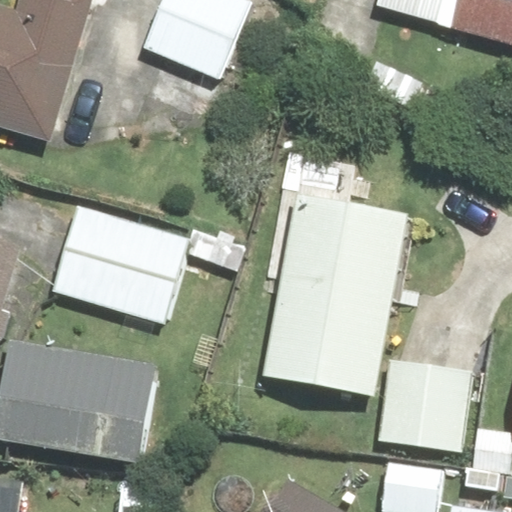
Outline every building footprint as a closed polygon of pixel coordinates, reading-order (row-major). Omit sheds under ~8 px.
[(0,0),(0,126),(67,145),(106,0),(33,0),(31,9),(0,0)] [(263,7),(247,0),(173,0),(153,50),(232,83),(263,7)] [(511,0),(464,0),(457,29),(511,44),(511,0)] [(313,190),(279,376),(386,395),(420,209),(313,190)] [(175,326),(199,237),(88,206),(63,296),(175,326)] [(0,375),(32,245),(0,237),(0,375)] [(18,338),(3,443),(152,465),(167,359),(18,338)] [(474,450),(481,366),(396,360),(390,444),(474,450)] [(474,465),(472,486),(489,487),(488,490),(508,492),(509,476),(511,475),(511,432),(485,430),(482,466),(474,465)] [(449,511),(451,466),(393,464),(391,511),(449,511)] [(178,511),(179,485),(126,483),(124,511),(178,511)] [(0,511),(32,511),(35,488),(0,484),(0,511)] [(351,511),(302,485),(287,511),(351,511)]
